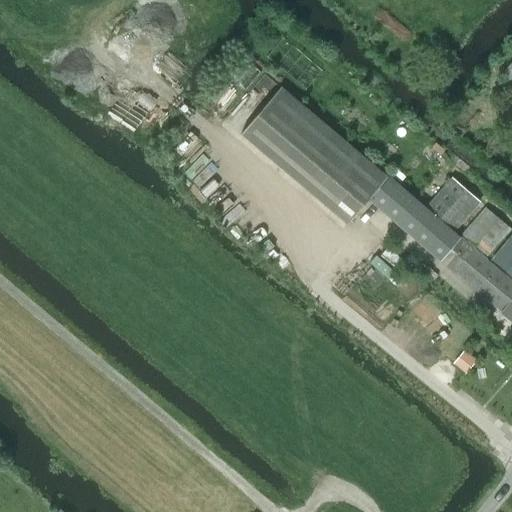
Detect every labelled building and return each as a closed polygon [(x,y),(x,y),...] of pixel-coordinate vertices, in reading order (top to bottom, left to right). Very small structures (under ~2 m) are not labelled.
[(511,60),(502,74),(511,82),(511,60)] [(347,224),(367,200),(386,177),(280,87),(240,133),(347,224)] [(386,177),(367,200),(440,261),(460,237),(388,175),(386,177)] [(443,187),(426,206),(454,230),(478,201),(451,178),(443,187)] [(462,235),(487,256),(511,229),(486,207),(462,235)] [(511,233),(490,261),(511,279),(511,233)] [(511,281),(460,237),(440,261),(500,313),(511,298),(511,281)] [(511,298),(500,313),(511,322),(511,298)]
